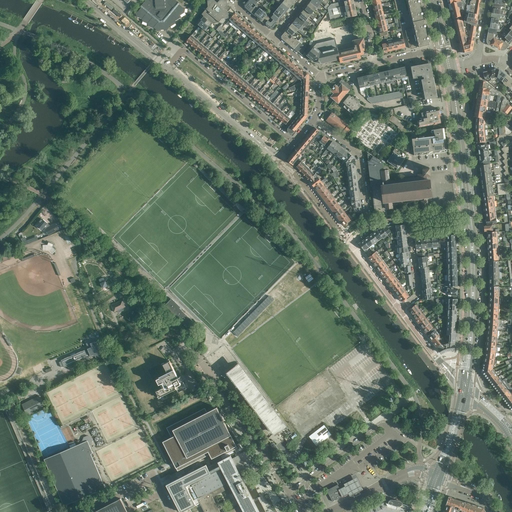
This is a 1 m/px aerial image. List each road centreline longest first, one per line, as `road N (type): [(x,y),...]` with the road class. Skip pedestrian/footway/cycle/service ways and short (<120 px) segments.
road 1 (residential): [(302,511),(185,340)]
road 2 (secondary): [(467,387),(476,292),(471,212)]
road 3 (secondary): [(466,212),(461,381)]
road 4 (residential): [(166,67),(182,50),(293,142)]
road 5 (tertiary): [(277,163),(166,67)]
road 6 (residential): [(369,224),(359,157),(313,119)]
